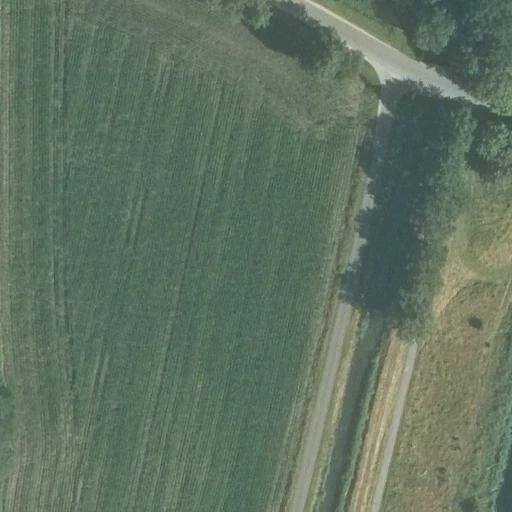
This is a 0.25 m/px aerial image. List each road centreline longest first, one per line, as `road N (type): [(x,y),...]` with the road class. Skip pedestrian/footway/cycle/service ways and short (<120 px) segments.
road 1 (unclassified): [(294,511),(400,66)]
road 2 (unclassified): [(284,0),(400,66)]
